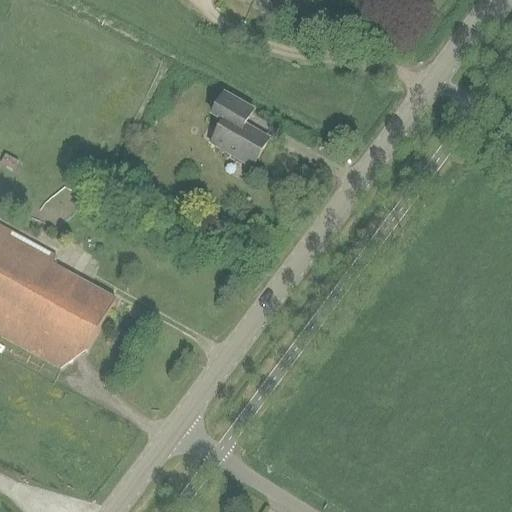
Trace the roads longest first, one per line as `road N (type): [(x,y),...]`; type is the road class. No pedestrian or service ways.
road 1 (secondary): [(173,431),(496,0)]
road 2 (unclassified): [(302,511),(173,431)]
